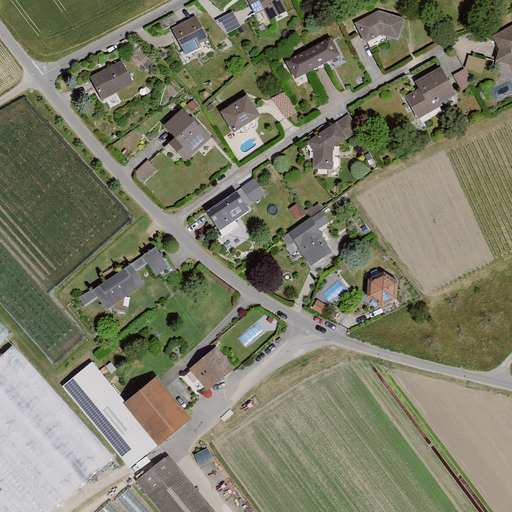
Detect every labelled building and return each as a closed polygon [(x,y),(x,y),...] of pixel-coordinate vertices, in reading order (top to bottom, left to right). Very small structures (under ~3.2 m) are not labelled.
[(278,0),(245,0),(255,17),(264,12),(270,23),(286,15),(278,0)] [(226,34),(240,26),(232,11),(217,19),(226,34)] [(379,13),(354,25),(364,46),(381,38),(398,43),(405,22),(379,13)] [(196,16),(170,30),(184,57),(210,43),(196,16)] [(159,24),(162,31),(176,24),(172,17),(159,24)] [(496,64),(511,68),(511,27),(492,38),(500,51),(496,64)] [(331,40),(284,64),(294,82),(341,58),(331,40)] [(481,74),(485,62),(469,57),(465,70),(481,74)] [(122,63),(90,79),(101,101),(133,84),(122,63)] [(456,97),(442,70),(415,85),(419,91),(404,99),(417,122),(442,108),(441,105),(456,97)] [(466,80),(469,79),(465,71),(453,77),(462,93),(471,88),(466,80)] [(273,98),(285,119),(297,112),(285,91),(273,98)] [(248,93),(215,113),(231,140),(264,120),(248,93)] [(171,146),(186,162),(210,141),(188,116),(185,118),(180,113),(164,128),(176,141),(171,146)] [(313,170),(332,172),(333,150),(346,141),(346,140),(358,131),(348,117),(308,144),(314,152),(313,170)] [(147,162),(134,174),(143,184),(156,171),(147,162)] [(264,196),(253,181),(240,190),(251,205),(264,196)] [(204,215),(223,242),(241,230),(235,221),(248,212),(235,194),(204,215)] [(287,236),(310,270),(332,256),(317,232),(329,224),(322,213),(287,236)] [(155,250),(80,300),(85,308),(98,300),(107,313),(144,288),(135,275),(147,268),(155,280),(169,271),(155,250)] [(398,285),(383,275),(368,282),(367,299),(381,310),(397,302),(398,285)] [(14,344),(0,356),(0,511),(50,511),(113,458),(14,344)] [(215,350),(189,372),(207,393),(232,371),(215,350)] [(156,381),(124,407),(158,448),(190,422),(156,381)] [(211,511),(168,459),(135,486),(156,511),(211,511)]
